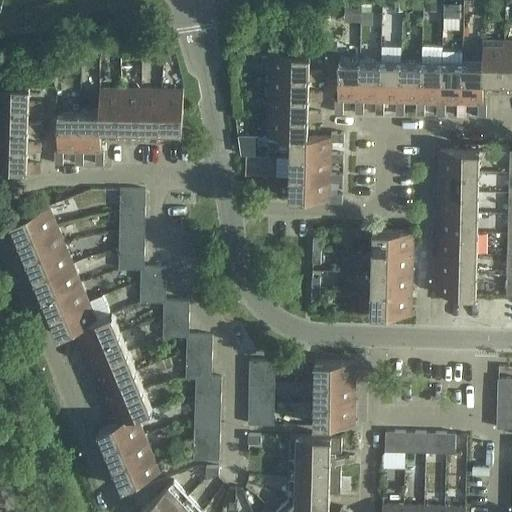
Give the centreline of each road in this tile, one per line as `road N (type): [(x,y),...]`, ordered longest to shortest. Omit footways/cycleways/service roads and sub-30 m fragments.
road 1 (residential): [(115,511),(0,231)]
road 2 (residential): [(386,122),(384,209),(226,207)]
road 3 (residential): [(374,336),(306,331),(258,305),(243,282),(226,207)]
road 4 (residential): [(421,337),(426,123)]
road 5 (residential): [(372,414),(483,419),(486,339)]
road 6 (residential): [(44,185),(87,173),(220,173)]
road 7 (residential): [(220,173),(191,0)]
road 8 (residential): [(328,55),(327,120),(386,122)]
